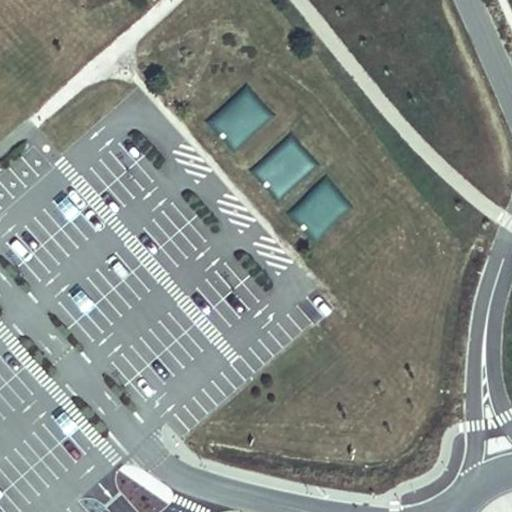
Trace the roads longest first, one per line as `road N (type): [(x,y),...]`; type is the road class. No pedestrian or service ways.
road 1 (unclassified): [(322,511),(207,490),(130,431)]
road 2 (residential): [(483,356),(477,485)]
road 3 (residential): [(511,239),(483,356)]
